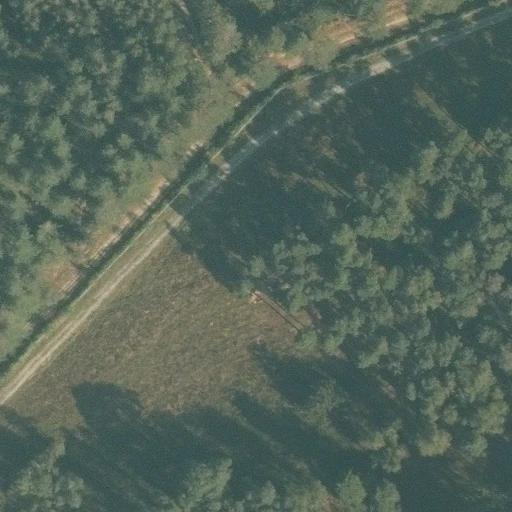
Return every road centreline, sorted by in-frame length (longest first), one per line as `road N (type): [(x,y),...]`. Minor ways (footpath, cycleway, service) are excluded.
road 1 (track): [(0,403),(247,150),(339,86),(511,17)]
road 2 (track): [(225,115),(0,352)]
road 3 (track): [(461,0),(294,62),(225,115)]
road 4 (track): [(167,0),(225,115)]
